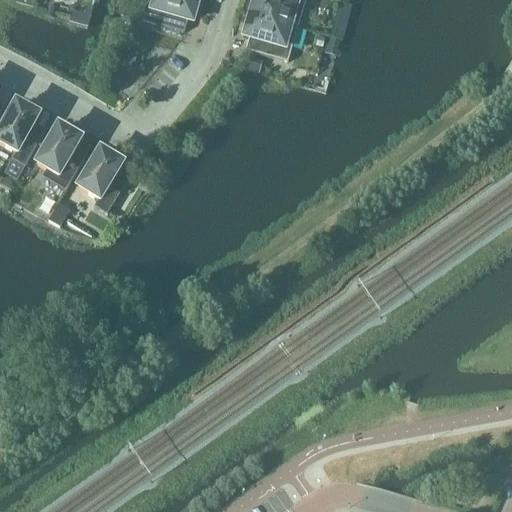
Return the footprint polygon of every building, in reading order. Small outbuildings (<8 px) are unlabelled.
[(198,2),(191,0),(156,0),(153,11),(146,8),(142,23),(184,35),(190,14),(194,15),(198,2)] [(255,4),(251,17),(297,30),(305,0),(260,0),(259,5),(255,4)] [(297,30),(251,17),(247,30),(252,31),(245,53),(287,65),(297,30)] [(45,134),(33,128),(37,120),(16,109),(0,137),(0,147),(15,156),(11,162),(25,170),(45,134)] [(45,181),(66,193),(87,158),(75,151),(79,144),(59,132),(38,168),(48,174),(45,181)] [(98,203),(94,209),(107,217),(128,183),(117,176),(121,169),(101,156),(79,192),(98,203)] [(58,207),(48,224),(59,230),(69,213),(58,207)]
